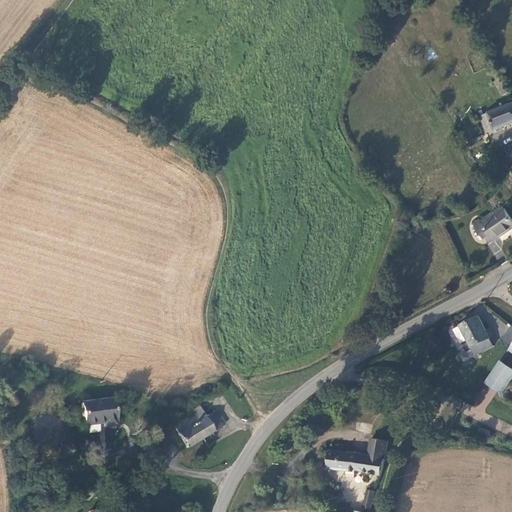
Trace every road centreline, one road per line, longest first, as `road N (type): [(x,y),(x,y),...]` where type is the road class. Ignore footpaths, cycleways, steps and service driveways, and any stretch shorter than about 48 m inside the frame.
road 1 (tertiary): [(511,273),(327,373)]
road 2 (tertiary): [(327,373),(265,429),(229,479),(217,511)]
road 3 (unclassified): [(327,373),(408,380),(450,401)]
